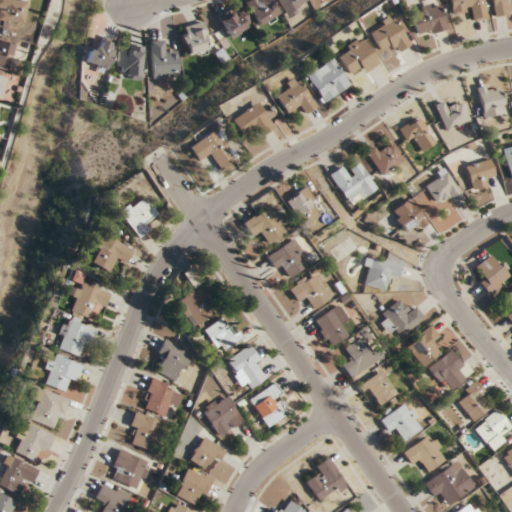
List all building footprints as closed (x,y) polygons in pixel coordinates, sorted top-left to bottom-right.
[(0,0),(0,20),(23,24),(25,0),(0,0)] [(278,14),(268,0),(249,0),(244,3),(259,26),(278,14)] [(276,0),(288,16),(310,1),(309,0),(276,0)] [(485,18),(483,0),(449,0),(451,14),(473,11),(474,20),(485,18)] [(511,0),(490,0),(493,17),(505,15),(503,5),(511,3),(511,6),(511,0)] [(219,20),(232,39),(252,26),(239,6),(219,20)] [(368,31),(380,51),(389,45),(394,54),(409,44),(391,16),(368,31)] [(188,56),(211,49),(203,21),(180,28),(188,56)] [(114,40),(102,37),(99,48),(90,45),(84,64),(106,70),(114,40)] [(348,73),(357,66),(362,73),(378,63),(360,37),(335,54),(348,73)] [(0,64),(4,66),(13,45),(0,39),(0,64)] [(177,51),(167,50),(167,40),(151,40),(151,77),(177,78),(177,51)] [(124,79),(142,79),(142,46),(117,46),(117,70),(124,70),(124,79)] [(348,85),(331,59),(305,77),(322,102),(348,85)] [(296,108),(301,115),(316,105),(299,77),(273,93),(286,114),(296,108)] [(481,117),(504,114),(501,91),(488,93),(487,85),(477,87),(481,117)] [(445,131),(469,120),(461,102),(448,108),(444,100),(433,105),(445,131)] [(231,120),(242,136),(251,130),(257,138),(274,127),(257,102),(231,120)] [(398,129),(409,146),(417,140),(423,149),(434,142),(418,117),(398,129)] [(208,154),(218,170),(236,158),(216,128),(188,147),(198,162),(208,154)] [(374,147),(366,152),(381,175),(403,161),(392,144),(378,153),(374,147)] [(488,178),(495,176),(491,160),(466,165),(471,190),(489,187),(488,178)] [(329,173),(347,205),(375,188),(360,163),(348,171),(344,165),(329,173)] [(461,192),(446,170),(424,184),(439,207),(461,192)] [(285,202),(305,226),(325,209),(305,185),(285,202)] [(136,236),(149,226),(144,220),(154,213),(141,196),(118,212),(136,236)] [(429,218),(410,197),(391,215),(410,236),(429,218)] [(261,233),(267,244),(285,235),(270,207),(243,221),(252,238),(261,233)] [(131,250),(102,233),(85,262),(106,274),(115,258),(124,264),(131,250)] [(286,269),(288,274),(307,267),(297,241),(267,253),(275,273),(286,269)] [(489,295),(510,276),(490,254),(475,268),(481,274),(475,280),(489,295)] [(396,280),(400,265),(370,255),(361,283),(384,290),(388,277),(396,280)] [(289,286),(299,306),(308,301),(312,308),(326,300),(313,273),(289,286)] [(92,308),(101,312),(109,293),(80,281),(67,311),(87,320),(92,308)] [(174,306),(196,329),(217,308),(195,286),(174,306)] [(390,333),(395,328),(402,335),(422,315),(409,303),(404,308),(396,300),(376,320),(390,333)] [(346,335),(340,326),(348,321),(337,305),(312,321),(329,347),(346,335)] [(220,354),(241,339),(224,316),(203,330),(220,354)] [(84,357),(93,327),(64,319),(55,348),(84,357)] [(439,352),(432,344),(439,338),(430,326),(406,347),(423,366),(439,352)] [(339,362),(350,378),(378,359),(362,335),(343,348),(348,356),(339,362)] [(191,354),(165,339),(154,358),(162,362),(157,371),(175,382),(191,354)] [(267,379),(252,346),(227,357),(242,390),(267,379)] [(463,379),(456,370),(464,364),(451,349),(427,368),(447,392),(463,379)] [(81,365),(51,353),(43,373),(48,375),(45,383),(61,390),(65,381),(74,384),(81,365)] [(397,392),(379,370),(359,386),(377,408),(397,392)] [(167,406),(175,410),(183,392),(152,378),(139,406),(162,417),(167,406)] [(454,400),(473,421),(487,409),(480,401),(487,394),(475,381),(454,400)] [(273,398),(280,394),(273,384),(248,400),(266,427),(284,415),(273,398)] [(26,418),(57,429),(68,398),(37,387),(26,418)] [(219,437),(242,420),(224,394),(200,412),(219,437)] [(422,427),(404,401),(378,419),(390,436),(398,430),(405,439),(422,427)] [(511,431),(511,427),(494,410),(473,430),(493,450),(511,431)] [(131,444),(149,451),(162,422),(135,411),(128,430),(136,434),(131,444)] [(37,450),(42,454),(52,438),(27,422),(11,449),(30,461),(37,450)] [(402,451),(408,461),(417,456),(426,471),(446,460),(431,434),(402,451)] [(224,450),(202,437),(187,460),(209,474),(224,450)] [(109,478),(139,489),(149,461),(118,450),(109,478)] [(19,485),(27,488),(36,469),(7,455),(0,471),(0,485),(15,493),(19,485)] [(310,469),(315,477),(306,482),(318,503),(345,487),(328,458),(310,469)] [(449,503),(473,487),(456,461),(424,482),(436,502),(444,496),(449,503)] [(196,507),(211,480),(187,467),(173,494),(196,507)] [(122,511),(130,494),(102,481),(94,498),(104,502),(99,511),(122,511)] [(12,511),(19,503),(0,491),(0,511),(12,511)] [(303,511),(284,498),(273,511),(303,511)] [(478,511),(472,501),(455,511),(478,511)] [(190,511),(191,511),(174,502),(168,511),(190,511)]
